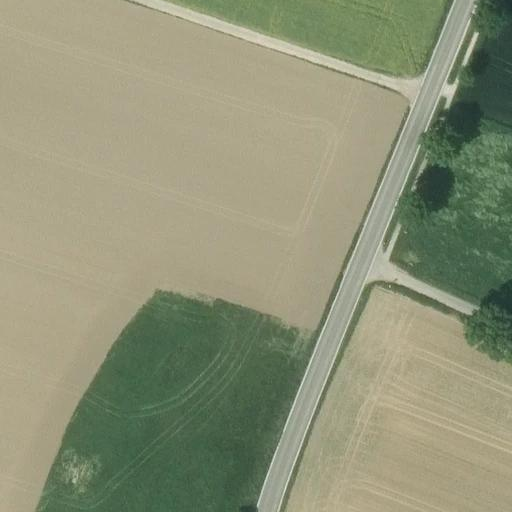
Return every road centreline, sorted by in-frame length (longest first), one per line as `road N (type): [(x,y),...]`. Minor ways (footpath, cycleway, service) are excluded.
road 1 (secondary): [(264,511),(464,0)]
road 2 (track): [(143,0),(429,96)]
road 3 (track): [(511,329),(365,269)]
